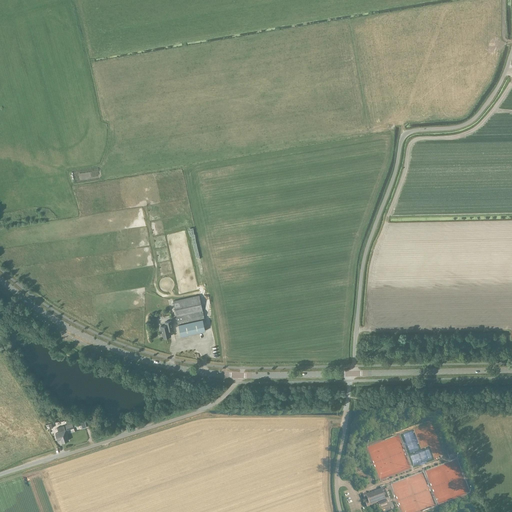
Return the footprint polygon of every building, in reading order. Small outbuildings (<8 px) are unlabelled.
[(177,317),(178,324),(181,337),(205,331),(203,319),(205,319),(203,311),(199,296),(173,301),(177,317)] [(160,327),(163,338),(171,336),(169,330),(173,329),(171,321),(165,322),(166,325),(160,327)] [(82,428),(87,427),(85,419),(65,425),(67,430),(74,428),(73,426),(75,426),(81,425),(82,428)] [(69,440),(64,425),(57,428),(59,432),(55,433),(58,440),(61,439),(62,442),(69,440)] [(378,506),(379,506),(386,503),(385,499),(384,500),(380,489),(366,494),(366,492),(362,494),(363,498),(366,497),(367,501),(364,502),(366,506),(377,503),(378,506)]
